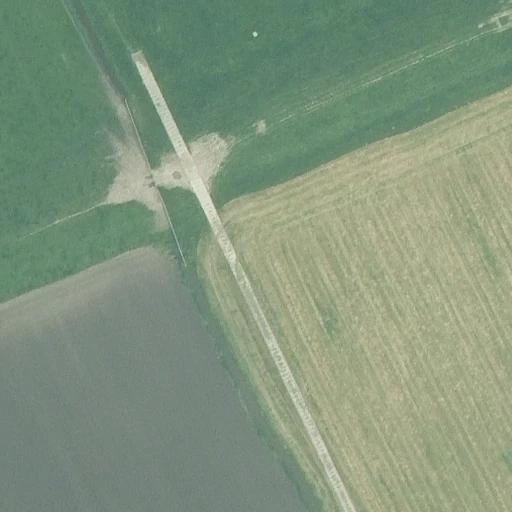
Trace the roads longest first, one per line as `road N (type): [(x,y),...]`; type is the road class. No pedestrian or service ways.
road 1 (track): [(0,243),(511,23)]
road 2 (track): [(350,511),(137,55)]
